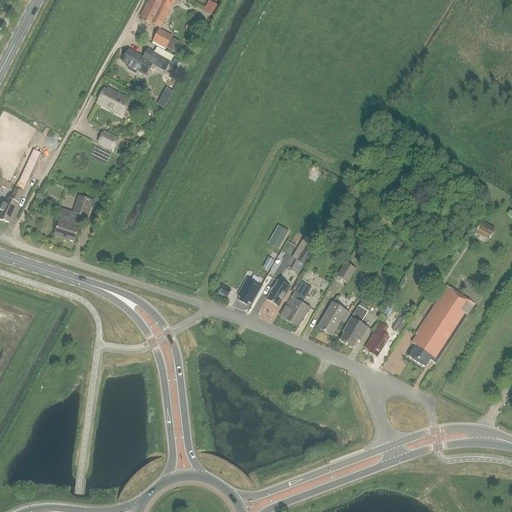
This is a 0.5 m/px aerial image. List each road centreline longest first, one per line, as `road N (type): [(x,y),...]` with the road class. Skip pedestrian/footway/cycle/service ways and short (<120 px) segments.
road 1 (secondary): [(196,485),(169,334),(139,302),(102,286)]
road 2 (residential): [(209,308),(9,242)]
road 3 (secondary): [(102,286),(153,342),(168,444)]
road 4 (residential): [(209,308),(372,376)]
road 5 (secondary): [(263,511),(397,461)]
road 6 (secondary): [(511,443),(459,428),(391,445)]
